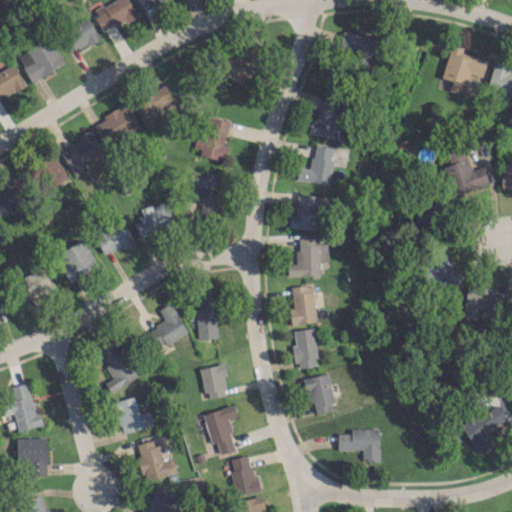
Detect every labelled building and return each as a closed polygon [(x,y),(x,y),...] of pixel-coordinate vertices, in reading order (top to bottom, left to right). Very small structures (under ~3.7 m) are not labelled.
[(102,31),(125,18),(127,23),(137,17),(127,0),(111,0),(91,11),(102,31)] [(138,0),(142,8),(158,0),(138,0)] [(71,53),(98,38),(87,17),(59,33),(71,53)] [(347,63),(368,71),(379,44),(349,31),(342,48),(352,52),(347,63)] [(30,81),(63,63),(49,37),(16,55),(30,81)] [(245,85),(261,50),(244,42),(239,54),(229,49),(218,73),(245,85)] [(485,60),(460,52),(462,46),(450,43),(440,77),(469,85),(472,75),(480,78),(485,60)] [(511,74),(507,73),(511,60),(494,56),(486,89),(511,95),(511,74)] [(0,70),(0,96),(24,84),(12,63),(0,70)] [(343,100),(322,94),(316,119),(310,118),(306,132),(333,139),(343,100)] [(137,127),(126,105),(92,121),(102,143),(137,127)] [(195,157),(221,162),(228,119),(201,115),(195,157)] [(87,169),(83,162),(100,152),(88,133),(58,151),(74,177),(87,169)] [(332,147),(313,145),(309,168),(297,166),(295,180),(327,184),(332,147)] [(62,172),(51,153),(23,169),(34,188),(62,172)] [(191,187),(198,187),(197,214),(217,215),(220,174),(192,172),(191,187)] [(0,186),(0,212),(22,204),(12,181),(0,186)] [(287,228),(327,230),(328,204),(313,203),(313,195),(295,194),(294,215),(288,215),(287,228)] [(138,238),(174,227),(165,201),(138,210),(141,220),(133,223),(138,238)] [(133,240),(121,220),(94,237),(105,257),(133,240)] [(326,244),(317,244),(317,237),(296,238),(297,263),(286,264),(286,275),(319,275),(319,266),(326,265),(326,244)] [(60,266),(67,281),(96,268),(83,239),(61,249),(67,263),(60,266)] [(22,276),(31,299),(54,289),(45,266),(22,276)] [(290,286),(292,308),(289,308),(290,324),(315,321),(311,284),(290,286)] [(196,338),(216,337),(215,322),(220,321),(219,293),(197,294),(197,307),(194,307),(196,338)] [(149,327),(159,346),(186,331),(170,302),(157,309),(163,319),(149,327)] [(316,366),(313,328),(291,329),(294,368),(316,366)] [(118,386),(140,372),(123,346),(116,351),(110,341),(95,351),(118,386)] [(205,398),(227,394),(221,363),(199,368),(205,398)] [(302,378),(307,402),(313,401),(315,413),(333,410),(326,373),(302,378)] [(11,386),(13,401),(1,403),(3,415),(13,413),(16,430),(38,425),(29,382),(11,386)] [(120,433),(152,424),(148,410),(138,413),(134,396),(112,401),(120,433)] [(484,431),(505,419),(497,404),(486,411),(484,409),(459,423),(475,452),(491,443),(484,431)] [(201,413),(209,444),(215,442),(218,453),(234,449),(226,418),(236,415),(233,405),(201,413)] [(378,428),(349,428),(349,433),(336,433),(336,450),(361,450),(361,461),(378,461),(378,428)] [(45,475),(46,437),(15,437),(15,464),(29,465),(28,475),(45,475)] [(136,443),(145,480),(176,473),(172,458),(161,461),(155,439),(136,443)] [(235,495),(256,491),(249,455),(228,459),(235,495)] [(150,511),(183,511),(183,488),(150,489),(150,511)] [(25,511),(39,511),(45,511),(41,495),(22,499),(25,511)] [(260,511),(260,508),(263,507),(261,496),(235,500),(237,511),(260,511)]
